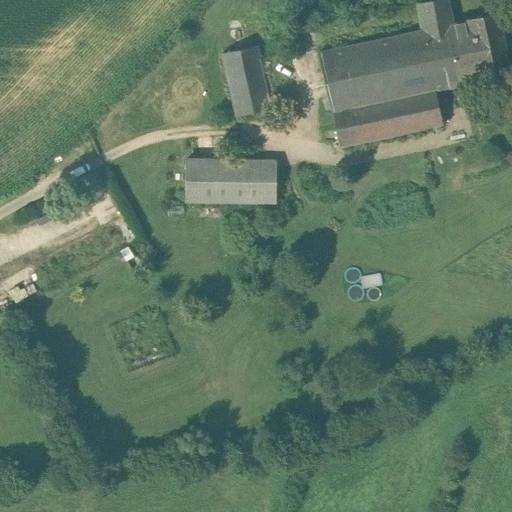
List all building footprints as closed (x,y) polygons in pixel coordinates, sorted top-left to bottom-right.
[(424,30),(449,25),(444,0),(437,0),(418,4),(424,30)] [(466,21),(480,81),(480,82),(511,76),(498,14),(466,20),(466,21)] [(480,81),(466,21),(449,25),(462,85),(480,81)] [(332,112),(435,91),(462,85),(449,25),(424,30),(318,53),(332,112)] [(257,46),(222,54),(235,116),(272,109),(261,59),(260,59),(257,46)] [(435,91),(332,112),(339,146),(442,124),(435,91)] [(276,161),(185,160),(185,201),(276,202),(276,161)]
